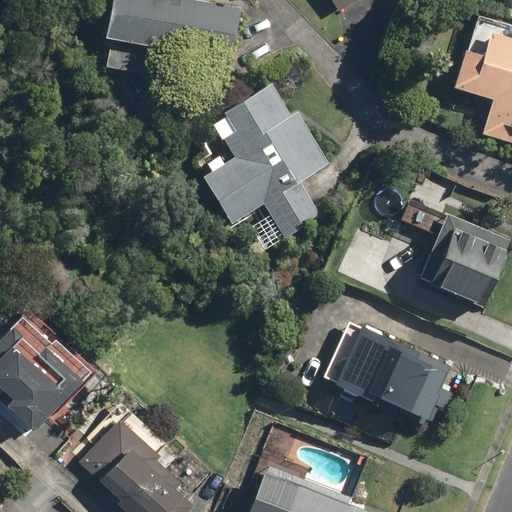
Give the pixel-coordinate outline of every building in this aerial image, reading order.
[(239,6),(203,0),(106,0),(100,39),(109,41),(103,69),(144,76),(149,48),(229,62),(239,6)] [(328,0),(336,12),(356,0),(328,0)] [(462,49),(449,87),(488,100),(476,134),(511,145),(511,38),(486,30),(478,55),(462,49)] [(288,115),(268,82),(208,119),(232,157),(199,177),(228,225),(261,205),(282,239),(319,216),(298,182),(328,164),(295,111),(288,115)] [(441,211),(406,198),(393,231),(428,244),(441,211)] [(510,241),(444,213),(417,278),(483,306),(510,241)] [(32,432),(88,371),(22,311),(0,334),(0,392),(7,399),(2,405),(32,432)] [(448,366),(345,321),(319,380),(421,425),(448,366)] [(117,419),(76,463),(129,511),(187,511),(193,506),(174,488),(179,482),(155,460),(158,457),(117,419)] [(261,463),(242,511),(369,511),(346,503),(348,497),(261,463)]
